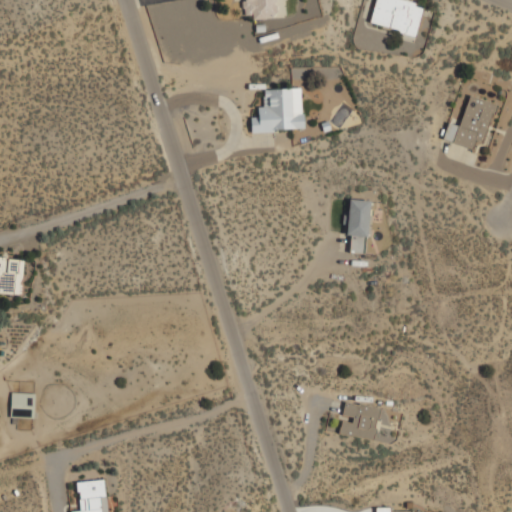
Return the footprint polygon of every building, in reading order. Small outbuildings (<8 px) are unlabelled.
[(278,17),(277,0),(241,0),(242,18),(278,17)] [(417,35),(425,3),(411,0),(375,0),(370,24),(417,35)] [(262,88),(263,113),(251,113),(252,130),(305,129),(303,87),(262,88)] [(484,142),(497,102),(470,93),(460,124),(449,120),(443,138),(472,148),(475,139),(484,142)] [(348,251),(366,252),(369,199),(350,198),(348,251)] [(0,292),(20,294),(22,257),(0,255),(0,292)] [(34,417),(34,392),(11,392),(11,417),(34,417)] [(339,432),(375,439),(381,406),(346,399),(339,432)] [(77,480),(79,509),(71,510),(71,511),(109,511),(107,478),(77,480)]
